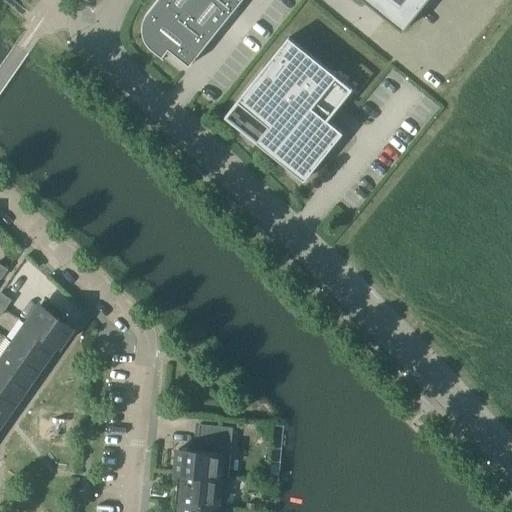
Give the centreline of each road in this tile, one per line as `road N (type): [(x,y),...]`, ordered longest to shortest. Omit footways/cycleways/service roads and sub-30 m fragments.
road 1 (unclassified): [(511,463),(295,234),(103,58),(91,24),(104,0)]
road 2 (residential): [(129,511),(146,346),(139,324),(0,195)]
